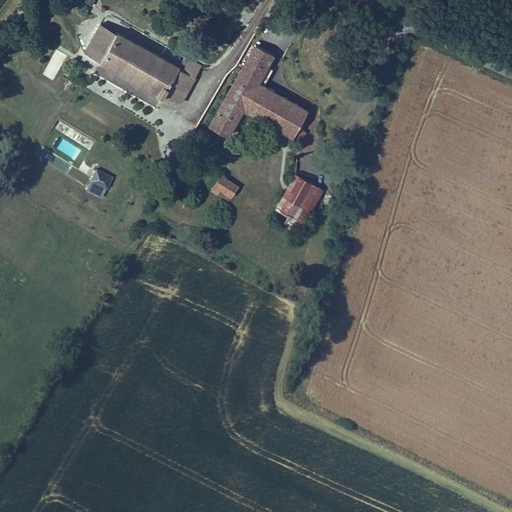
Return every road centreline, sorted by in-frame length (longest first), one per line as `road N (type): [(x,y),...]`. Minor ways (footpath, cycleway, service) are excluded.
road 1 (track): [(495,511),(295,417),(301,369),(332,283),(347,185),(421,31)]
road 2 (unclassified): [(511,72),(367,0)]
